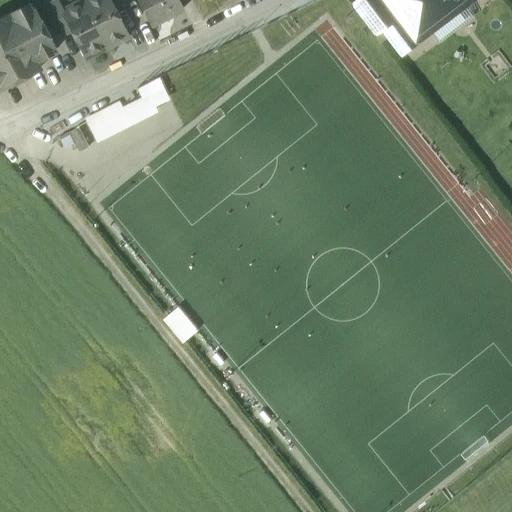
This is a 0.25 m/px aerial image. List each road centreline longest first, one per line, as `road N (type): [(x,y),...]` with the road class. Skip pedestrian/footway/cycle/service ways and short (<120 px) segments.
road 1 (track): [(0,131),(307,511)]
road 2 (residential): [(268,0),(0,127)]
